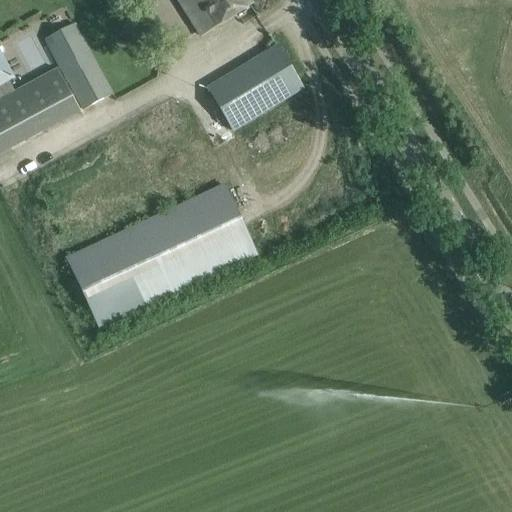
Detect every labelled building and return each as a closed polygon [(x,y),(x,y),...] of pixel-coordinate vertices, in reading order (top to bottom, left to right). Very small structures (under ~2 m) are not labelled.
[(194,38),(173,0),(153,0),(179,46),(194,38)] [(176,0),(200,37),(251,5),(247,0),(176,0)] [(82,109),(110,94),(71,22),(43,37),(82,109)] [(232,131),(303,89),(278,47),(207,89),(232,131)] [(0,59),(0,88),(12,82),(0,59)] [(95,326),(254,254),(223,185),(64,257),(95,326)]
